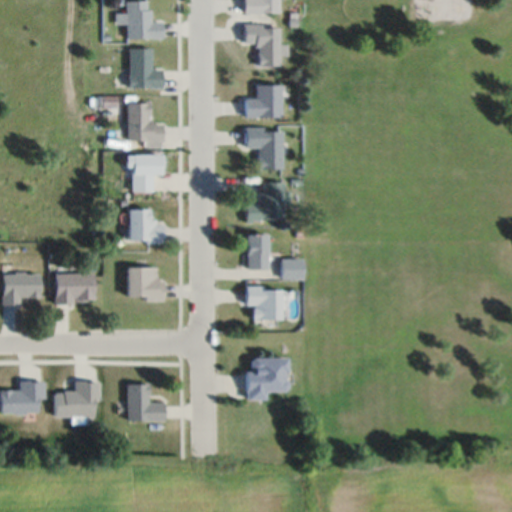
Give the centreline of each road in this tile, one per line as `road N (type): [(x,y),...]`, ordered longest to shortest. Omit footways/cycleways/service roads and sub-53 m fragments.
road 1 (residential): [(202,0),(201,448)]
road 2 (residential): [(201,344),(0,344)]
